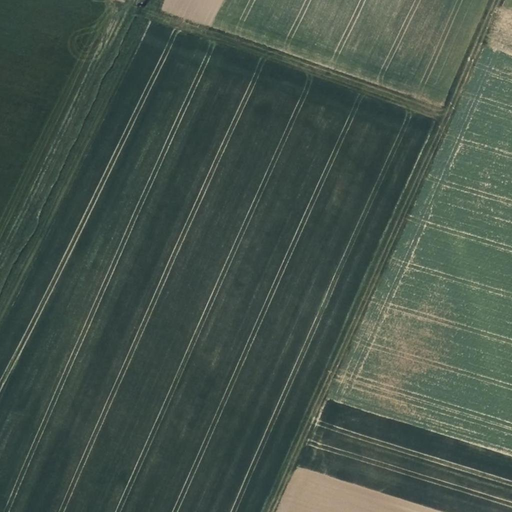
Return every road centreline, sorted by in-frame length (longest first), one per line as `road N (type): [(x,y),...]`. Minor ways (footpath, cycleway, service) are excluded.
road 1 (track): [(272,511),(498,0)]
road 2 (track): [(94,0),(447,114)]
